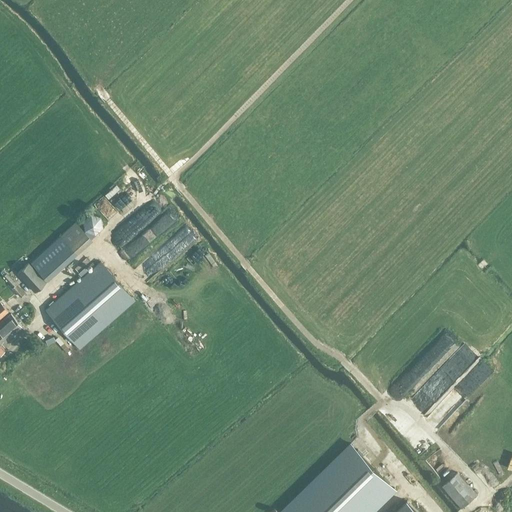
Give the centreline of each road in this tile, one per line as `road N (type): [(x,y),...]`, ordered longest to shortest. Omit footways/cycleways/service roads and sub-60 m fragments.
road 1 (track): [(171,176),(316,346),(352,368),(381,400),(404,403),(483,495),(511,473)]
road 2 (track): [(143,202),(350,0)]
road 3 (track): [(0,9),(75,99),(53,141)]
road 4 (track): [(436,511),(358,424),(381,400)]
